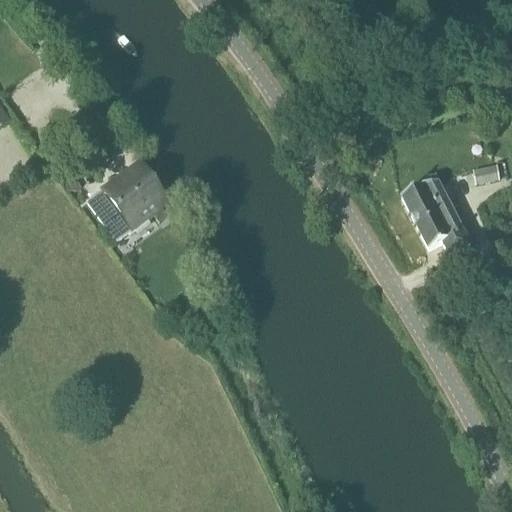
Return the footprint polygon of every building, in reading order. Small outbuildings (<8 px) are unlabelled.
[(495,162),(471,167),(476,183),(499,178),(495,162)] [(169,207),(139,167),(87,204),(117,245),(169,207)] [(453,218),(437,187),(422,189),(399,201),(418,236),(453,218)] [(470,249),(453,218),(418,236),(427,254),(441,247),(449,260),(470,249)] [(485,270),(468,280),(483,308),(501,299),(485,270)]
